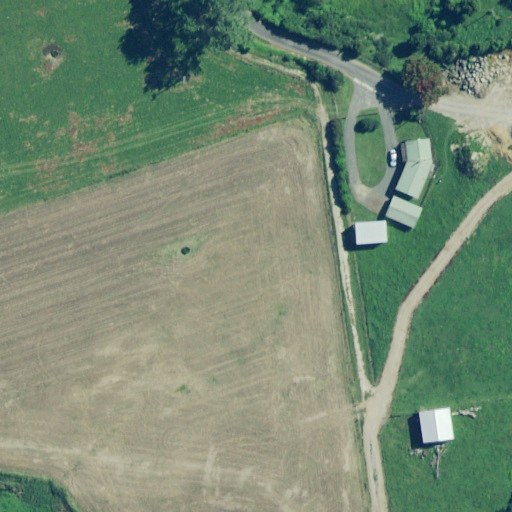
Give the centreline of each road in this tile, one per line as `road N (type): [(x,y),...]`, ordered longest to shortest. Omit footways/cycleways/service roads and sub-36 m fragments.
road 1 (track): [(511,100),(467,86),(400,92),(331,65),(356,511)]
road 2 (unclassified): [(228,0),(250,27),(331,65)]
